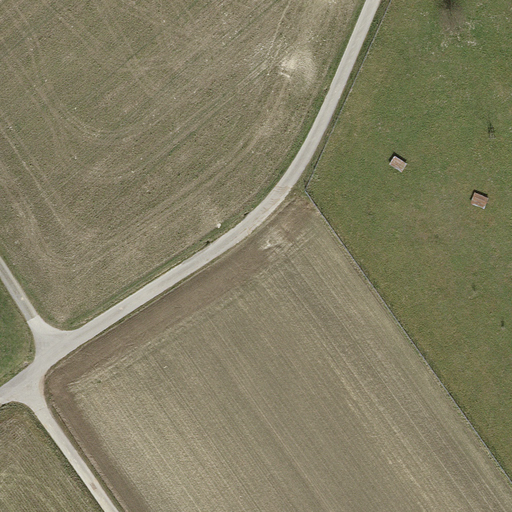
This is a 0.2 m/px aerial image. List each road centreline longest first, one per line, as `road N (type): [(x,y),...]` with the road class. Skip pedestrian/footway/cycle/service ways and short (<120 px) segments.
road 1 (track): [(375,0),(320,127),(262,213),(21,380)]
road 2 (track): [(21,380),(113,511)]
